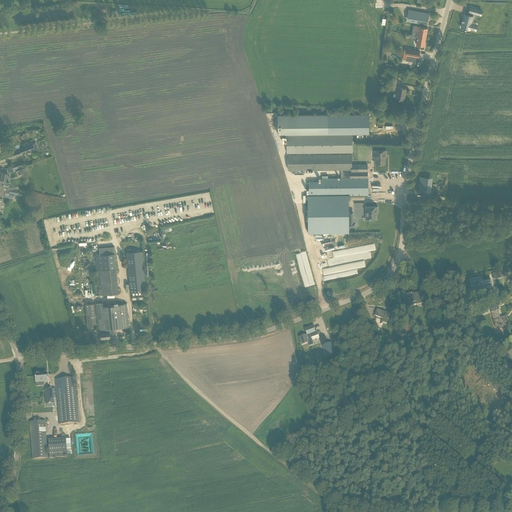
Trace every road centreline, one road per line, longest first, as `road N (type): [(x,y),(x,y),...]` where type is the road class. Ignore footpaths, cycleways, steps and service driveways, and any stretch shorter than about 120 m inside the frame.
road 1 (unclassified): [(18,358),(249,335),(365,293),(402,259)]
road 2 (track): [(155,345),(208,401),(325,497),(401,511)]
road 3 (unclassified): [(402,259),(411,166),(449,0)]
road 4 (unclassified): [(8,511),(18,358)]
road 5 (unclassified): [(511,374),(423,281)]
